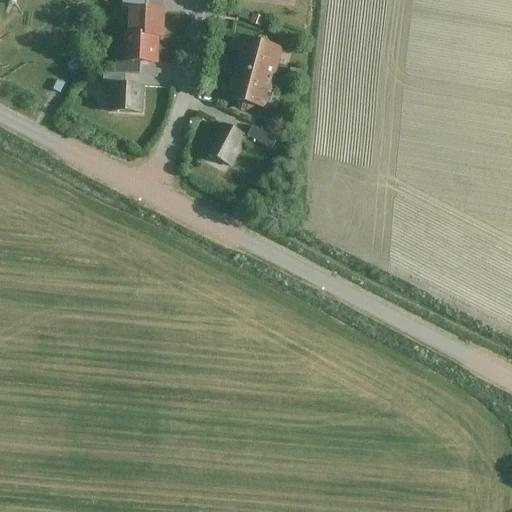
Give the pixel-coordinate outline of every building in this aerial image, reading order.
[(168,33),(168,6),(131,6),(131,32),(168,33)] [(161,60),(161,34),(124,33),(124,60),(161,60)] [(271,108),(288,45),(253,36),(236,99),(271,108)] [(109,113),(146,115),(147,85),(110,83),(109,113)] [(256,125),(250,136),(275,149),(281,139),(256,125)] [(237,167),(251,138),(227,127),(213,156),(237,167)]
